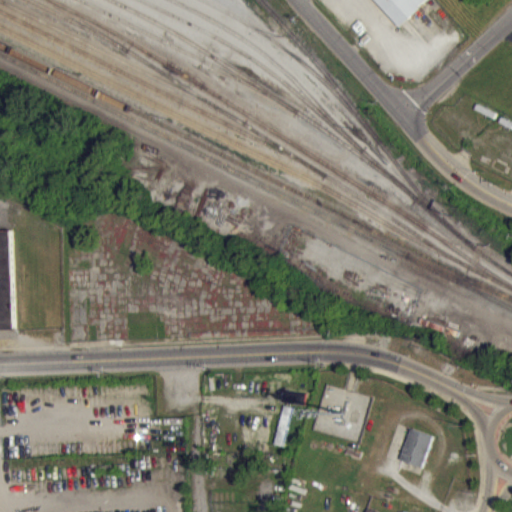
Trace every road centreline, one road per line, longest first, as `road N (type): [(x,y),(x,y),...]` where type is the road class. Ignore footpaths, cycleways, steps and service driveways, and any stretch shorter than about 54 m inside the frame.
road 1 (secondary): [(0,354),(328,348),(386,361),(448,389)]
road 2 (tertiary): [(300,0),(418,141),(511,208)]
road 3 (secondary): [(509,406),(490,422),(486,447),(496,468),(511,475),(509,406)]
road 4 (residential): [(511,11),(399,116)]
